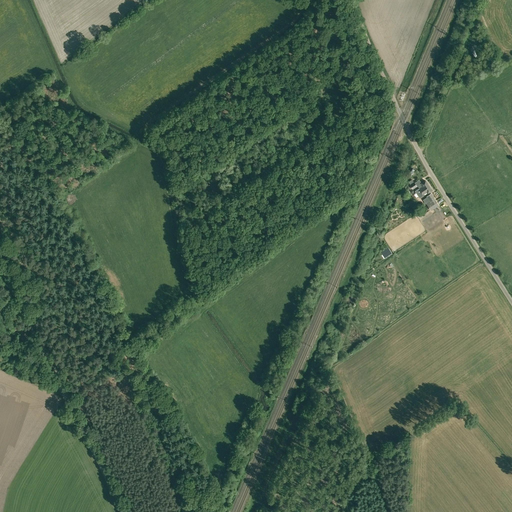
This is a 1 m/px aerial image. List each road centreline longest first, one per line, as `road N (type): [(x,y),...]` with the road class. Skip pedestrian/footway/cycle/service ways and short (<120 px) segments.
road 1 (unclassified): [(511,304),(422,160),(352,0)]
road 2 (unclassified): [(124,511),(0,257)]
road 3 (track): [(382,72),(363,108),(368,138),(331,215)]
road 4 (track): [(419,153),(476,13)]
